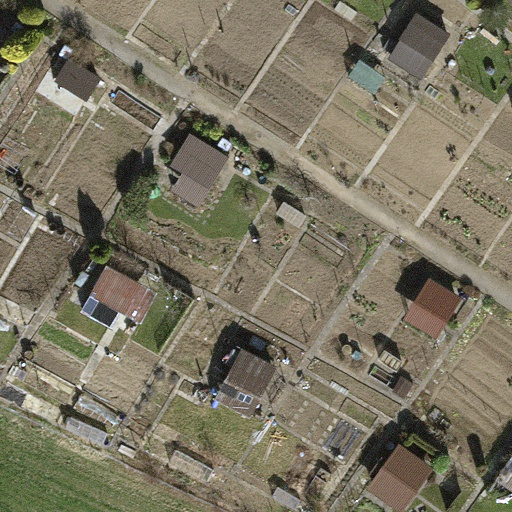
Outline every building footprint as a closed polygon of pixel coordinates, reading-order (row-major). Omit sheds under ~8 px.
[(0,48),(15,26),(0,16),(0,48)] [(456,39),(422,17),(393,62),(427,84),(456,39)] [(234,164),(195,141),(175,173),(190,181),(214,196),(234,164)] [(214,196),(190,181),(176,205),(200,220),(214,196)] [(511,204),(457,184),(445,217),(502,239),(511,212),(511,204)] [(41,224),(30,216),(16,238),(27,245),(41,224)] [(149,292),(113,272),(91,312),(126,332),(149,292)] [(468,303),(435,284),(412,324),(446,343),(468,303)] [(284,372),(249,355),(226,402),(261,419),(284,372)] [(408,511),(437,470),(405,449),(375,493),(403,511),(408,511)]
